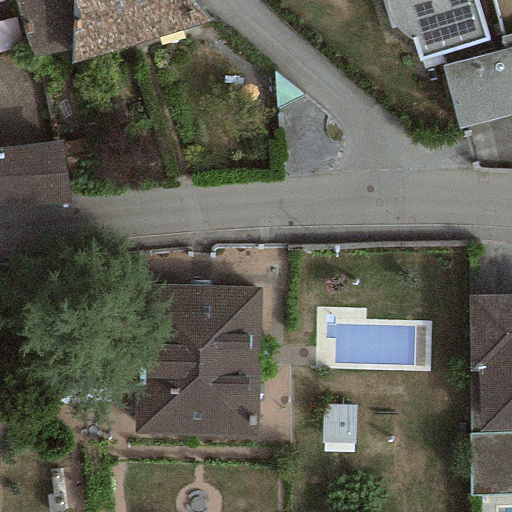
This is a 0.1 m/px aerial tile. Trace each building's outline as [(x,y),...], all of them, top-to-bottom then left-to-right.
[(12,0),(29,64),(72,54),(73,3),(72,0),(12,0)] [(191,0),(72,0),(73,3),(72,54),(71,66),(209,24),(191,0)] [(384,0),(385,9),(390,19),(397,29),(403,36),(412,40),(419,61),(486,40),(473,0),(384,0)] [(511,48),(440,67),(458,129),(464,128),(474,170),(511,172),(511,48)] [(0,148),(0,200),(66,201),(60,143),(0,148)] [(260,289),(138,285),(133,436),(255,440),(260,289)] [(511,295),(466,297),(470,433),(511,432),(511,295)] [(511,494),(511,432),(470,433),(469,496),(511,494)]
